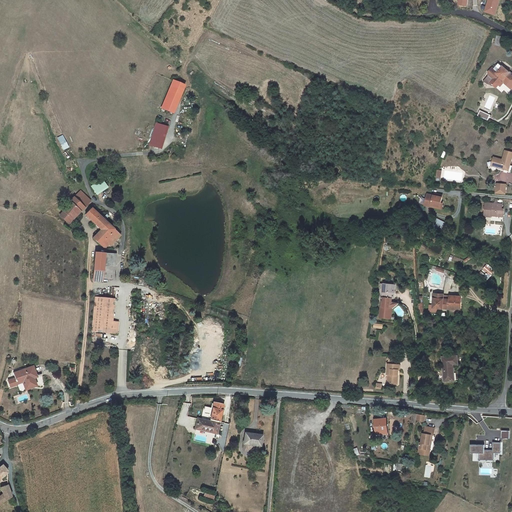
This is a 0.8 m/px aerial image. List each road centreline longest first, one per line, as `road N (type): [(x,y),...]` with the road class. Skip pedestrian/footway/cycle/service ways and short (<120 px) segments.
road 1 (unclassified): [(502,411),(226,390),(132,393),(22,430),(0,424)]
road 2 (track): [(77,409),(91,249)]
